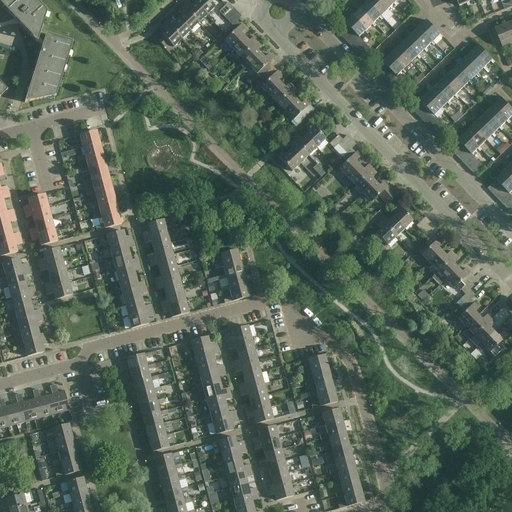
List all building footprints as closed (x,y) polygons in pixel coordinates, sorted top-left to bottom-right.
[(33,0),(0,0),(0,5),(36,43),(40,32),(46,13),(33,0)] [(198,0),(195,3),(207,16),(215,7),(210,2),(213,0),(198,0)] [(379,0),(369,0),(368,2),(381,16),(388,9),(379,0)] [(393,0),(379,0),(388,9),(396,2),(393,0)] [(186,2),(182,6),(198,24),(207,16),(195,3),(191,7),(186,2)] [(368,2),(361,9),(374,23),(381,16),(368,2)] [(219,12),(223,16),(232,7),(228,3),(219,12)] [(183,15),(178,19),(190,32),(198,24),(182,6),(178,10),(183,15)] [(232,7),(223,16),(227,21),(236,12),(232,7)] [(361,9),(353,16),(367,30),(374,23),(361,9)] [(236,12),(227,21),(232,25),(241,16),(236,12)] [(474,15),(465,19),(467,24),(476,20),(474,15)] [(346,23),(351,28),(355,32),(359,36),(359,37),(367,30),(353,16),(346,23)] [(170,18),(165,22),(182,40),(190,32),(178,19),(175,23),(170,18)] [(237,20),(232,25),(227,29),(231,34),(224,40),(233,49),(245,38),(241,33),(245,29),(237,20)] [(427,20),(420,28),(434,42),(441,34),(427,20)] [(182,40),(165,22),(162,26),(167,31),(162,35),(163,36),(159,41),(165,47),(169,43),(174,47),(182,40)] [(338,32),(342,36),(351,28),(346,23),(338,32)] [(511,43),(504,25),(495,29),(502,47),(511,43)] [(351,28),(342,36),(346,40),(355,32),(351,28)] [(420,28),(413,35),(426,49),(434,42),(420,28)] [(355,32),(346,40),(350,44),(359,36),(355,32)] [(45,34),(24,103),(55,97),(72,42),(45,34)] [(413,35),(406,41),(419,55),(426,49),(413,35)] [(245,38),(233,49),(241,58),(258,41),(254,36),(248,41),(245,38)] [(359,36),(350,44),(354,49),(363,40),(359,37),(359,36)] [(363,40),(354,49),(358,53),(367,45),(363,40)] [(248,65),(260,54),(256,50),(258,48),(262,45),(258,41),(241,58),(236,62),(244,70),(248,65)] [(406,41),(399,48),(412,62),(419,55),(406,41)] [(367,45),(358,53),(362,57),(371,49),(367,45)] [(479,46),(472,53),(485,67),(493,60),(479,46)] [(399,48),(391,55),(405,69),(412,62),(399,48)] [(472,53),(464,60),(478,74),(485,67),(472,53)] [(273,67),(277,63),(268,54),(264,58),(260,54),(248,65),(256,74),(260,78),(263,75),(268,71),(272,67),(273,67)] [(384,62),(384,63),(388,67),(392,71),(396,75),(400,80),(404,84),(409,88),(397,76),(405,69),(391,55),(384,62)] [(464,60),(457,67),(471,81),(478,74),(464,60)] [(375,71),(380,75),(388,67),(384,63),(375,71)] [(269,96),(281,84),(277,80),(281,76),(273,67),(272,67),(268,71),(263,75),(260,78),(261,78),(256,82),(257,83),(269,96)] [(388,67),(380,75),(384,79),(392,71),(388,67)] [(457,67),(450,74),(464,88),(471,81),(457,67)] [(392,71),(384,79),(388,84),(396,75),(392,71)] [(450,74),(443,81),(457,95),(464,88),(450,74)] [(396,75),(388,84),(392,88),(400,80),(396,75)] [(400,80),(392,88),(396,92),(404,84),(400,80)] [(281,84),(269,96),(277,104),(296,85),(292,81),(285,88),(281,84)] [(443,81),(436,88),(449,102),(457,95),(443,81)] [(404,84),(396,92),(400,96),(409,88),(404,84)] [(296,85),(277,104),(285,112),(297,100),(293,96),(300,89),(296,85)] [(436,88),(429,94),(442,109),(449,102),(436,88)] [(421,102),(426,106),(430,110),(434,115),(435,116),(442,109),(429,94),(421,102)] [(511,108),(502,99),(495,106),(508,120),(511,116),(511,108)] [(297,100),(285,112),(293,120),(291,122),(295,126),(313,109),(305,100),(300,104),(297,100)] [(413,110),(417,114),(426,106),(421,102),(413,110)] [(426,106),(417,114),(421,119),(430,110),(426,106)] [(495,106),(488,113),(501,127),(508,120),(495,106)] [(430,110),(421,119),(425,123),(434,115),(430,110)] [(488,113),(480,120),(494,134),(501,127),(488,113)] [(434,115),(425,123),(429,127),(438,119),(435,116),(434,115)] [(438,119),(429,127),(433,131),(442,123),(438,119)] [(480,120),(473,127),(487,140),(494,134),(480,120)] [(309,132),(305,136),(317,148),(325,139),(309,122),(304,126),(309,132)] [(442,123),(433,131),(437,136),(446,127),(442,123)] [(473,127),(466,134),(479,147),(487,140),(473,127)] [(75,150),(82,148),(100,143),(96,132),(79,136),(81,145),(74,147),(75,150)] [(296,134),(292,139),(308,156),(317,148),(305,136),(301,140),(296,134)] [(459,141),(463,145),(467,150),(471,154),(472,154),(479,147),(466,134),(459,141)] [(338,145),(343,140),(339,135),(330,144),(334,149),(338,145)] [(347,136),(343,140),(338,145),(342,149),(352,140),(347,136)] [(293,148),(289,151),(300,163),(308,156),(292,139),(288,142),(293,148)] [(352,140),(342,149),(347,153),(347,154),(352,149),(356,145),(352,140)] [(450,149),(454,154),(463,145),(459,141),(450,149)] [(100,143),(82,148),(85,156),(77,158),(78,162),(86,160),(103,155),(100,143)] [(463,145),(454,154),(458,158),(467,150),(463,145)] [(356,162),(362,156),(358,152),(356,153),(352,149),(347,154),(347,153),(342,157),(347,162),(339,169),(348,177),(360,166),(356,162)] [(300,163),(289,151),(285,155),(280,150),(275,154),(292,171),(300,163)] [(467,150),(458,158),(463,162),(471,154),(467,150)] [(471,154),(463,162),(467,166),(475,158),(472,154),(471,154)] [(103,155),(86,160),(88,168),(80,170),(81,173),(89,171),(106,167),(103,155)] [(475,158),(467,166),(471,170),(479,162),(475,158)] [(479,162),(471,170),(475,175),(483,166),(479,162)] [(360,166),(348,177),(355,185),(373,169),(369,165),(364,170),(360,166)] [(106,167),(89,171),(91,179),(83,181),(84,185),(92,183),(109,178),(106,167)] [(373,169),(355,185),(363,194),(375,182),(372,178),(377,173),(373,169)] [(496,180),(497,180),(501,185),(505,189),(509,193),(510,194),(511,191),(511,182),(504,173),(496,180)] [(109,178),(92,183),(94,191),(86,193),(87,197),(95,194),(112,190),(109,178)] [(488,188),(492,193),(501,185),(497,180),(488,188)] [(388,204),(401,191),(396,187),(392,191),(384,182),(379,186),(375,182),(363,194),(372,202),(379,195),(387,204),(388,204)] [(501,185),(492,193),(496,197),(505,189),(501,185)] [(505,189),(496,197),(501,201),(509,193),(505,189)] [(112,190),(95,194),(97,202),(89,204),(90,208),(98,206),(115,201),(112,190)] [(8,193),(0,195),(0,207),(4,206),(3,200),(9,198),(8,193)] [(509,193),(501,201),(505,205),(511,198),(511,196),(510,194),(509,193)] [(23,208),(24,214),(48,207),(45,195),(28,200),(29,206),(23,208)] [(115,201),(98,206),(100,214),(92,216),(93,220),(101,218),(118,213),(115,201)] [(397,214),(392,218),(404,230),(413,221),(396,204),(392,208),(397,214)] [(4,206),(0,207),(0,219),(14,216),(13,210),(6,212),(4,206)] [(48,207),(24,214),(26,219),(32,217),(34,223),(51,219),(48,207)] [(118,213),(101,218),(103,225),(96,227),(97,231),(121,224),(118,213)] [(14,216),(0,219),(0,231),(11,229),(9,223),(16,221),(14,216)] [(383,216),(379,220),(396,238),(404,230),(392,218),(388,221),(383,216)] [(425,217),(416,226),(421,231),(430,222),(425,217)] [(29,231),(30,237),(54,230),(51,219),(34,223),(36,230),(29,231)] [(396,238),(379,220),(375,224),(380,229),(376,233),(387,246),(396,238)] [(141,233),(142,239),(166,232),(163,221),(146,225),(147,232),(141,233)] [(430,222),(421,231),(425,235),(434,226),(430,222)] [(434,235),(438,231),(434,226),(425,235),(429,239),(434,235)] [(11,229),(0,231),(0,244),(21,239),(19,233),(12,235),(11,229)] [(54,230),(30,237),(32,242),(39,240),(40,247),(57,242),(54,230)] [(106,236),(109,248),(133,242),(132,236),(125,238),(123,232),(106,236)] [(166,232),(142,239),(144,244),(150,242),(152,248),(169,243),(166,232)] [(430,263),(442,252),(439,248),(438,248),(442,243),(434,235),(429,239),(424,243),(429,248),(422,255),(430,263)] [(21,239),(0,244),(0,257),(17,253),(16,249),(15,246),(22,244),(21,239)] [(133,242),(109,248),(112,260),(129,255),(128,249),(135,247),(133,242)] [(147,257),(149,262),(173,256),(171,249),(171,248),(169,243),(152,248),(154,255),(147,257)] [(37,262),(39,267),(62,260),(59,249),(42,254),(44,260),(37,262)] [(223,267),(240,262),(237,251),(220,255),(222,264),(214,266),(215,269),(223,267)] [(442,252),(430,263),(438,271),(455,255),(451,251),(446,256),(442,252)] [(129,255),(112,260),(115,271),(139,265),(138,260),(131,262),(129,255)] [(446,279),(458,268),(454,264),(459,259),(455,255),(438,271),(432,277),(440,285),(446,279)] [(173,256),(149,262),(150,268),(157,266),(158,272),(176,267),(173,256)] [(2,264),(5,276),(29,270),(27,264),(21,266),(19,260),(2,264)] [(62,260),(39,267),(40,273),(47,271),(48,277),(65,272),(62,260)] [(223,267),(225,275),(217,277),(218,281),(226,279),(243,274),(240,262),(223,267)] [(96,263),(90,264),(91,271),(98,269),(96,263)] [(139,265),(115,271),(118,283),(135,278),(134,273),(141,271),(139,265)] [(153,280),(155,286),(179,279),(176,267),(158,272),(160,278),(153,280)] [(458,268),(446,279),(454,288),(461,281),(465,285),(470,281),(474,277),(466,268),(462,272),(458,268)] [(29,270),(5,276),(8,288),(25,283),(23,277),(30,275),(29,270)] [(43,285),(45,290),(69,284),(65,272),(48,277),(50,283),(43,285)] [(221,289),(222,293),(229,291),(229,290),(246,286),(243,274),(226,279),(228,287),(221,289)] [(135,278),(118,283),(121,295),(145,288),(144,283),(137,285),(135,278)] [(179,279),(155,286),(156,291),(163,289),(165,295),(182,291),(179,279)] [(470,281),(465,285),(461,290),(465,294),(470,290),(474,286),(470,281)] [(25,283),(8,288),(11,299),(35,293),(34,287),(27,289),(25,283)] [(69,284),(45,290),(46,296),(53,294),(55,300),(72,296),(69,284)] [(229,290),(229,291),(232,299),(224,301),(225,304),(250,298),(246,286),(229,290)] [(145,288),(121,295),(124,306),(142,302),(140,295),(147,294),(145,288)] [(461,299),(465,303),(470,299),(474,295),(470,290),(465,294),(461,299)] [(160,304),(161,309),(185,302),(182,291),(165,295),(166,302),(160,304)] [(35,293),(11,299),(14,311),(32,306),(30,300),(37,298),(35,293)] [(470,299),(465,303),(461,307),(465,311),(458,319),(466,327),(478,316),(474,311),(478,307),(470,299)] [(142,302),(124,306),(127,318),(152,311),(150,306),(143,308),(142,302)] [(185,302),(161,309),(163,314),(169,313),(171,319),(188,314),(185,302)] [(32,306),(14,311),(18,323),(41,316),(40,310),(33,312),(32,306)] [(152,311),(127,318),(131,330),(148,325),(146,319),(153,317),(152,311)] [(474,335),(491,318),(487,315),(482,320),(478,316),(466,327),(474,335)] [(41,316),(18,323),(21,334),(38,329),(36,323),(43,321),(41,316)] [(491,318),(474,335),(470,339),(478,347),(482,343),(494,332),(490,328),(495,323),(491,318)] [(226,339),(228,345),(251,339),(248,327),(231,331),(233,338),(226,339)] [(38,329),(21,334),(24,346),(47,339),(46,333),(39,335),(38,329)] [(498,336),(494,332),(482,343),(478,347),(481,351),(485,347),(495,357),(504,348),(499,343),(507,336),(503,332),(498,336)] [(191,342),(194,354),(218,348),(216,342),(210,344),(208,338),(191,342)] [(47,339),(24,346),(27,357),(44,353),(42,346),(49,344),(47,339)] [(251,339),(228,345),(229,350),(236,349),(237,355),(254,350),(251,339)] [(218,348),(194,354),(197,366),(214,361),(212,355),(219,353),(218,348)] [(232,363),(234,368),(257,362),(254,350),(237,355),(239,361),(232,363)] [(126,360),(130,371),(147,367),(145,359),(152,357),(151,353),(126,360)] [(303,375),(311,373),(328,368),(325,356),(308,361),(310,369),(302,371),(303,375)] [(214,361),(197,366),(200,377),(224,371),(222,365),(216,367),(214,361)] [(257,362),(234,368),(235,373),(242,372),(243,378),(261,373),(257,362)] [(147,367),(130,371),(133,383),(150,378),(148,370),(162,366),(161,363),(147,367)] [(313,381),(305,383),(300,384),(300,387),(306,386),(314,384),(331,380),(328,368),(311,373),(313,381)] [(224,371),(200,377),(203,389),(220,384),(219,378),(225,376),(224,371)] [(238,386),(240,391),(264,385),(261,373),(243,378),(245,384),(238,386)] [(150,378),(133,383),(136,395),(153,390),(151,382),(159,380),(158,376),(150,378)] [(316,392),(308,394),(304,395),(306,399),(317,396),(334,391),(331,380),(314,384),(316,392)] [(220,384),(203,389),(206,401),(230,394),(229,388),(222,390),(220,384)] [(264,385),(240,391),(241,397),(248,395),(250,401),(267,396),(264,385)] [(153,390),(136,395),(139,406),(156,402),(154,394),(162,392),(161,388),(153,390)] [(52,395),(54,394),(59,413),(69,411),(63,392),(57,394),(56,390),(51,391),(52,395)] [(334,391),(317,396),(319,404),(311,406),(312,409),(337,403),(334,391)] [(51,416),(46,396),(40,398),(39,394),(33,396),(34,399),(37,399),(42,418),(51,416)] [(51,416),(59,413),(54,394),(52,395),(46,396),(51,416)] [(230,394),(206,401),(209,412),(226,408),(225,401),(232,399),(230,394)] [(245,409),(246,414),(270,408),(267,396),(250,401),(251,407),(245,409)] [(33,420),(28,401),(22,403),(21,399),(16,400),(17,404),(20,404),(25,423),(33,420)] [(34,399),(28,401),(33,420),(42,418),(37,399),(34,399)] [(156,402),(139,406),(142,418),(159,413),(157,405),(165,403),(164,399),(156,402)] [(292,401),(286,403),(289,415),(295,413),(292,401)] [(0,408),(2,408),(8,427),(16,425),(11,406),(5,408),(4,404),(0,404),(0,408)] [(17,404),(11,406),(16,425),(25,423),(20,404),(17,404)] [(226,408),(209,412),(212,424),(236,417),(235,412),(228,413),(226,408)] [(270,408),(246,414),(248,420),(254,418),(256,424),(273,420),(270,408)] [(317,428),(325,426),(342,421),(339,409),(322,414),(324,422),(316,424),(317,428)] [(159,413),(142,418),(145,429),(163,425),(162,425),(160,417),(168,415),(167,411),(159,413)] [(236,417),(212,424),(216,435),(233,431),(231,424),(238,423),(236,417)] [(300,432),(297,421),(291,422),(294,433),(300,432)] [(342,421),(325,426),(327,434),(319,436),(320,439),(328,437),(345,433),(342,421)] [(163,425),(145,429),(149,441),(166,436),(163,428),(171,426),(170,423),(162,425),(163,425)] [(45,431),(47,439),(46,440),(47,443),(55,441),(72,436),(69,425),(45,431)] [(253,439),(254,445),(278,439),(275,427),(258,431),(259,438),(253,439)] [(330,445),(323,447),(319,449),(320,452),(331,449),(348,444),(345,433),(328,437),(330,445)] [(166,436),(149,441),(152,453),(169,448),(166,440),(174,438),(173,434),(166,436)] [(55,441),(57,449),(49,451),(50,455),(58,453),(75,448),(72,436),(55,441)] [(217,442),(221,454),(245,448),(243,442),(236,444),(235,438),(217,442)] [(278,439),(254,445),(256,450),(262,449),(264,455),(281,450),(278,439)] [(348,444),(331,449),(333,457),(326,459),(327,462),(334,460),(351,456),(348,444)] [(58,453),(60,461),(52,463),(53,466),(61,464),(78,460),(75,448),(58,453)] [(245,448),(221,454),(224,466),(241,461),(239,455),(246,453),(245,448)] [(259,463),(260,468),(284,462),(281,450),(264,455),(266,461),(259,463)] [(154,460),(157,471),(174,467),(172,459),(179,456),(178,453),(154,460)] [(351,456),(334,460),(337,469),(329,471),(330,474),(338,472),(355,467),(351,456)] [(321,457),(310,460),(312,466),(323,463),(321,457)] [(61,464),(63,472),(56,474),(56,478),(81,471),(78,460),(61,464)] [(241,461),(224,466),(227,477),(251,471),(249,465),(243,467),(241,461)] [(284,462),(260,468),(262,473),(268,472),(270,478),(287,473),(284,462)] [(174,467),(157,471),(160,483),(177,478),(175,470),(182,468),(181,464),(174,467)] [(355,467),(338,472),(340,480),(332,482),(333,485),(341,483),(358,479),(355,467)] [(251,471),(227,477),(230,489),(247,484),(245,478),(252,476),(251,471)] [(265,486),(266,491),(290,485),(287,473),(270,478),(272,484),(265,486)] [(177,478),(160,483),(163,494),(180,490),(178,482),(185,480),(185,476),(177,478)] [(61,497),(69,495),(86,490),(83,478),(66,483),(68,491),(60,493),(61,497)] [(358,479),(341,483),(343,491),(335,494),(336,497),(344,495),(361,491),(358,479)] [(247,484),(230,489),(233,500),(257,494),(255,488),(249,490),(247,484)] [(290,485),(266,491),(268,497),(275,495),(276,501),(294,497),(290,485)] [(180,490),(163,494),(166,506),(183,501),(181,493),(196,489),(195,486),(180,490)] [(69,495),(71,503),(63,505),(64,509),(72,507),(89,502),(86,490),(69,495)] [(361,491),(344,495),(346,503),(338,505),(339,509),(364,502),(361,491)] [(0,502),(10,505),(9,510),(26,505),(26,506),(30,505),(29,502),(25,504),(23,494),(0,500),(0,502)] [(207,496),(210,508),(213,507),(218,505),(215,494),(213,494),(207,496)] [(257,494),(233,500),(236,511),(253,507),(252,501),(258,499),(257,494)] [(183,501),(166,506),(167,511),(186,511),(184,505),(195,502),(194,498),(183,501)] [(72,507),(73,511),(92,511),(89,502),(72,507)]
